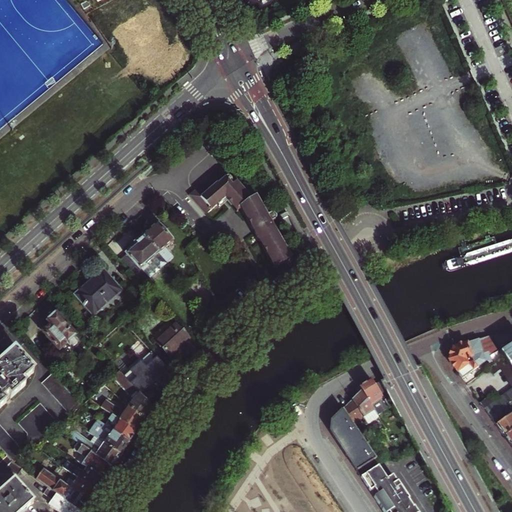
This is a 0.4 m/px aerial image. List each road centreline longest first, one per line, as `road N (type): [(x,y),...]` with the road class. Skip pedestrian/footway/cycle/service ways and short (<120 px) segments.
road 1 (primary): [(475,511),(233,61)]
road 2 (residential): [(105,511),(267,306),(372,235)]
road 3 (tertiary): [(233,61),(0,270)]
road 4 (residential): [(0,314),(141,189),(203,152)]
road 5 (residential): [(362,511),(315,440),(311,410),(331,386),(419,349)]
road 6 (residential): [(419,349),(511,475)]
road 7 (residential): [(233,61),(357,0)]
